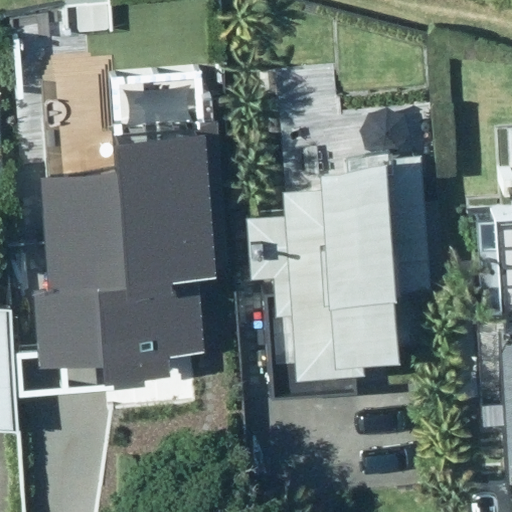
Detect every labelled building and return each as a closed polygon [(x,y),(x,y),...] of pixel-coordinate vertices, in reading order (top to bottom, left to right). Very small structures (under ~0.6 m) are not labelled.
[(30,249),(35,328),(94,325),(95,338),(168,334),(166,298),(196,296),(191,226),(231,224),(222,83),(116,90),(118,130),(37,136),(45,248),(30,249)] [(424,110),(397,111),(398,131),(380,132),(379,125),(311,128),(312,144),(281,147),(283,169),(243,171),(245,238),(270,237),(271,274),(287,273),(289,338),(343,336),(342,327),(389,325),(386,249),(430,247),(424,110)] [(511,208),(500,209),(504,306),(511,306),(511,208)] [(0,407),(12,408),(16,286),(0,285),(0,407)] [(495,324),(465,323),(462,429),(492,430),(495,324)]
